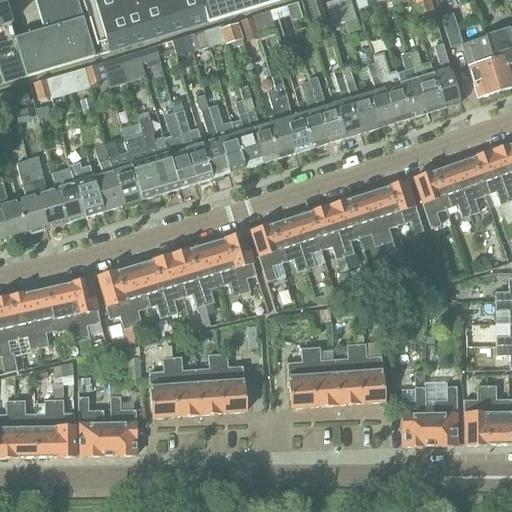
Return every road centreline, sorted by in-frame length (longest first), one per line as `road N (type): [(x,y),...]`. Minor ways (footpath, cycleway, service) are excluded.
road 1 (residential): [(0,279),(238,212),(511,120)]
road 2 (residential): [(511,471),(0,484)]
road 3 (unknown): [(163,480),(168,431),(364,422),(377,474)]
